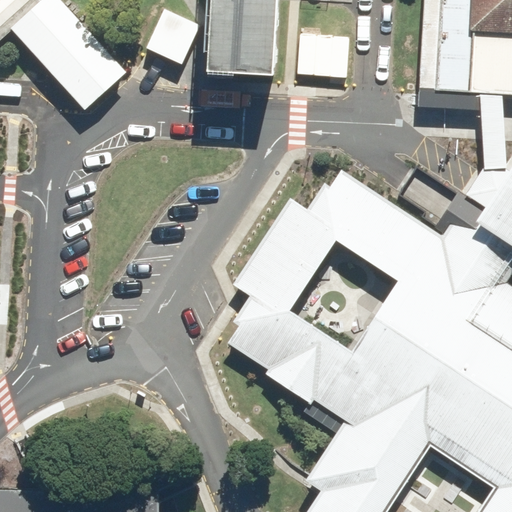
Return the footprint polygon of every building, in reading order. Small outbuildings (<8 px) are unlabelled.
[(0,0),(0,32),(10,22),(35,0),(0,0)] [(77,0),(35,0),(10,22),(92,114),(141,71),(77,0)] [(216,0),(212,86),(305,90),(309,0),(216,0)] [(511,0),(437,0),(431,83),(478,85),(511,87),(511,0)] [(511,511),(511,87),(478,85),(472,188),(447,226),(341,156),(313,198),(293,186),(225,290),(247,304),(217,350),(336,428),(300,483),(322,498),(312,511),(511,511)] [(189,178),(196,195),(201,193),(207,211),(241,199),(228,164),(189,178)] [(130,176),(116,167),(93,205),(108,214),(130,176)] [(114,294),(127,275),(134,279),(180,214),(142,186),(88,262),(103,272),(96,281),(114,294)] [(160,511),(160,489),(0,492),(0,511),(160,511)]
